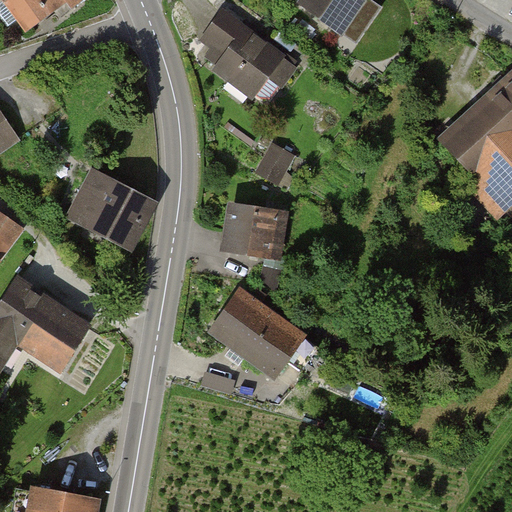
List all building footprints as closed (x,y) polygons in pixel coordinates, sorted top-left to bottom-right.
[(79,0),(1,0),(27,36),(79,0)] [(305,53),(227,0),(193,50),(272,103),(305,53)] [(303,0),(298,8),(341,37),(366,0),(303,0)] [(511,75),(439,142),(470,176),(460,186),(499,228),(511,216),(511,75)] [(0,98),(0,152),(24,138),(0,98)] [(298,150),(270,138),(256,171),(284,183),(298,150)] [(157,210),(103,181),(81,229),(134,254),(157,210)] [(295,210),(232,201),(224,253),(288,262),(295,210)] [(0,264),(24,233),(0,215),(0,264)] [(92,328),(17,281),(0,306),(0,339),(64,377),(92,328)] [(312,340),(241,292),(211,335),(283,383),(312,340)] [(102,511),(104,501),(38,492),(34,511),(102,511)]
